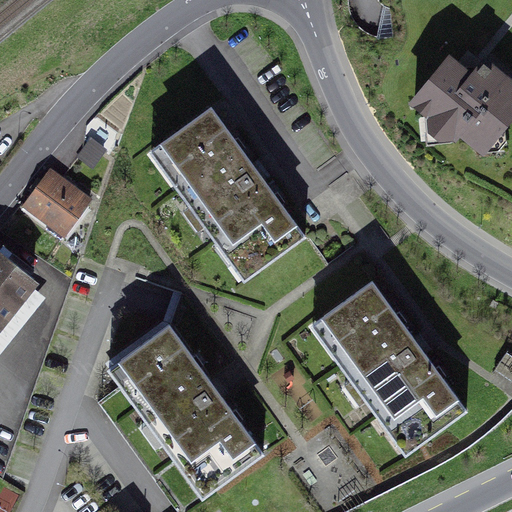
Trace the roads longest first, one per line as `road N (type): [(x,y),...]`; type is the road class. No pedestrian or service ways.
road 1 (residential): [(511,276),(450,238),(362,147),(300,0)]
road 2 (residential): [(0,195),(126,55),(207,0)]
